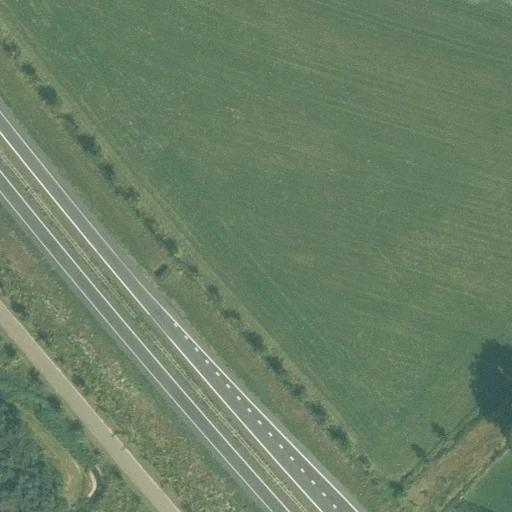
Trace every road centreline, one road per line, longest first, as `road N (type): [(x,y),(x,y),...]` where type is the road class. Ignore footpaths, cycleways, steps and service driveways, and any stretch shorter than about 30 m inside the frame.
road 1 (trunk): [(330,511),(0,123)]
road 2 (trunk): [(0,180),(278,511)]
road 3 (unclassified): [(0,311),(168,511)]
